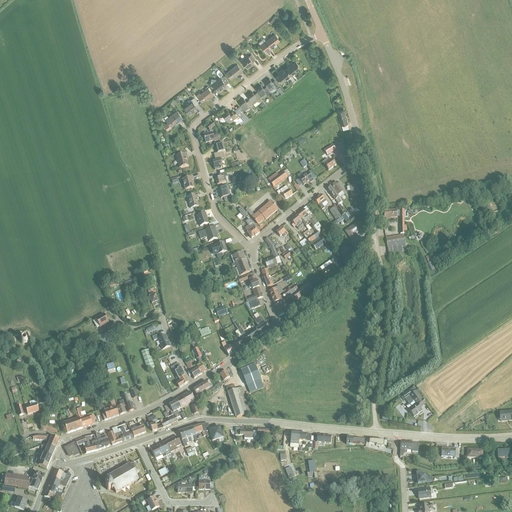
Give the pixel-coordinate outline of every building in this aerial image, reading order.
[(269,23),(273,25),(275,22),(275,23),(279,18),(275,16),(269,23)] [(271,48),(280,41),(275,34),(260,46),(267,54),(272,50),(271,48)] [(253,62),(255,60),(251,55),(248,57),(247,55),(241,61),(247,69),(254,64),(253,62)] [(291,65),(296,71),(301,67),(296,61),(291,65)] [(226,73),(231,80),(239,73),(240,74),(243,72),(237,64),(226,73)] [(286,69),(291,75),(296,71),(291,65),(286,69)] [(217,73),(220,77),(221,79),(212,85),(218,92),(227,85),(226,85),(229,82),(219,69),(218,71),(217,71),(217,72),(217,73)] [(281,73),(286,79),(291,75),(286,69),(281,73)] [(286,79),(281,73),(276,77),(281,83),(286,79)] [(276,89),(279,86),(275,81),(272,82),(270,79),(265,83),(271,91),(275,88),(276,89)] [(267,96),(271,93),(266,87),(264,89),(261,86),(256,90),(262,98),(266,95),(267,96)] [(196,95),(197,96),(202,103),(210,97),(210,98),(214,95),(208,88),(201,94),(200,92),(196,95)] [(253,92),(248,96),(253,104),(257,101),(261,101),(262,103),(264,106),(266,104),(263,101),(257,93),(254,94),(253,92)] [(196,106),(199,104),(194,97),(190,100),(191,101),(184,108),(189,114),(197,108),(196,106)] [(250,109),(253,106),(249,100),(246,102),(244,99),(239,103),(245,111),(249,108),(250,109)] [(238,119),(240,117),(244,123),(249,119),(240,106),(235,110),(236,113),(234,114),(232,112),(230,114),(228,111),(223,116),(227,121),(228,120),(230,123),(237,117),(238,119)] [(348,123),(347,122),(344,110),(337,112),(341,125),(348,123)] [(165,125),(169,130),(172,128),(171,127),(178,122),(179,122),(183,119),(177,111),(165,120),(168,123),(165,125)] [(210,134),(203,135),(205,143),(214,141),(214,142),(219,141),(220,141),(221,139),(221,138),(220,135),(213,137),(211,129),(215,126),(213,123),(207,128),(209,131),(210,134)] [(214,155),(215,158),(216,161),(213,162),(215,171),(223,169),(221,160),(224,159),(223,153),(226,152),(223,144),(215,146),(217,154),(214,155)] [(333,145),(324,151),(327,155),(336,150),(333,145)] [(187,158),(186,153),(176,156),(179,169),(188,166),(186,158),(187,158)] [(327,159),(323,162),(324,165),(329,170),(336,165),(332,159),(329,161),(327,159)] [(228,177),(227,177),(226,173),(219,175),(219,178),(216,179),(217,185),(227,183),(230,182),(228,177)] [(268,180),(273,188),(287,178),(283,173),(278,176),(276,173),(268,180)] [(302,173),(297,176),(299,179),(303,185),(304,186),(309,182),(310,183),(314,181),(313,180),(311,176),(308,173),(304,176),(302,173)] [(192,181),(194,181),(193,177),(182,179),(185,190),(194,188),(192,181)] [(331,186),(331,187),(338,196),(343,192),(339,187),(340,187),(337,182),(331,186)] [(350,187),(352,197),(359,195),(357,185),(353,186),(352,183),(347,184),(348,187),(350,187)] [(219,190),(221,199),(224,198),(225,202),(232,200),(231,196),(233,195),(232,190),(231,191),(230,187),(228,187),(219,190)] [(288,190),(286,187),(280,191),(281,193),(280,194),(284,201),(286,200),(293,195),(289,190),(288,190)] [(338,196),(331,187),(328,189),(336,200),(339,204),(340,203),(341,203),(343,202),(338,196)] [(196,199),(198,198),(197,194),(195,195),(187,197),(191,209),(199,207),(196,199)] [(320,195),(314,200),(322,210),(325,208),(324,207),(328,204),(321,195),(320,195)] [(266,220),(278,210),(271,202),(268,204),(269,205),(253,218),(258,225),(265,220),(266,220)] [(345,214),(340,206),(337,208),(342,216),(345,214)] [(312,214),(306,207),(303,210),(296,215),(302,222),(304,225),(306,227),(308,230),(308,231),(309,231),(316,239),(320,236),(317,231),(314,233),(306,222),(307,221),(305,219),(309,216),(312,214)] [(335,207),(330,211),(336,220),(341,216),(335,207)] [(246,210),(252,217),(254,216),(248,209),(246,210)] [(357,209),(351,213),(353,217),(360,212),(357,209)] [(390,219),(390,218),(397,217),(400,216),(400,234),(404,234),(407,234),(407,225),(405,225),(404,210),(400,210),(400,211),(396,211),(396,210),(384,211),(385,220),(390,219)] [(197,216),(198,220),(197,220),(198,223),(199,223),(200,227),(209,224),(205,213),(197,216)] [(302,222),(296,215),(290,220),(294,224),(292,226),(294,228),(297,226),(299,229),(303,225),(301,223),(302,222)] [(315,218),(310,222),(317,231),(322,228),(315,218)] [(252,223),(245,229),(246,230),(247,232),(247,233),(251,239),(254,237),(256,236),(255,236),(259,233),(255,227),(252,223)] [(358,223),(345,231),(351,240),(357,237),(355,234),(362,229),(358,223)] [(412,225),(407,225),(408,228),(411,237),(410,237),(408,238),(409,240),(412,239),(412,241),(417,241),(416,239),(413,225),(412,225)] [(206,238),(207,238),(209,242),(218,239),(215,233),(216,232),(214,228),(198,233),(199,237),(205,235),(206,238)] [(286,236),(288,234),(286,231),(285,232),(282,228),(276,233),(280,237),(284,234),(286,236)] [(309,231),(308,231),(303,235),(306,239),(303,240),(304,241),(303,242),(305,245),(309,243),(309,244),(315,240),(316,239),(309,231)] [(320,236),(311,243),(316,251),(326,244),(320,236)] [(404,236),(386,239),(388,251),(389,255),(406,252),(404,236)] [(265,241),(270,247),(273,245),(269,238),(265,241)] [(423,241),(420,242),(421,243),(420,244),(423,250),(426,248),(428,253),(429,253),(427,248),(428,247),(425,242),(424,242),(424,241),(423,241)] [(215,246),(211,247),(213,252),(217,251),(218,254),(216,255),(217,259),(223,257),(222,253),(227,252),(224,242),(215,245),(215,246)] [(291,256),(290,255),(294,253),(291,248),(288,251),(289,252),(289,253),(288,253),(283,256),(286,260),(291,256)] [(339,253),(345,260),(353,254),(349,248),(343,252),(342,251),(339,253)] [(235,264),(232,265),(233,267),(236,266),(237,269),(236,269),(237,272),(239,272),(240,276),(250,273),(245,261),(242,253),(232,256),(235,264)] [(429,256),(425,257),(432,271),(437,269),(433,261),(432,262),(429,256)] [(277,265),(274,258),(264,262),(267,269),(277,265)] [(332,264),(322,271),(327,278),(335,272),(334,270),(339,266),(334,260),(331,262),(332,264)] [(246,275),(239,278),(240,283),(239,283),(240,283),(248,280),(247,278),(255,276),(253,273),(246,275)] [(144,279),(146,285),(154,282),(152,276),(144,279)] [(256,296),(246,300),(247,304),(249,303),(258,300),(257,296),(261,294),(261,292),(259,288),(257,282),(255,277),(249,280),(251,285),(250,285),(249,286),(249,287),(249,289),(251,289),(252,289),(253,290),(256,296)] [(264,279),(267,288),(273,286),(271,281),(269,282),(267,277),(264,279)] [(124,283),(126,288),(135,285),(133,279),(124,283)] [(283,294),(286,299),(298,291),(294,286),(283,294)] [(291,297),(294,302),(310,291),(306,286),(291,297)] [(275,306),(275,307),(279,305),(282,303),(281,300),(279,301),(276,293),(278,293),(279,295),(283,293),(278,287),(270,290),(271,291),(269,292),(274,303),(275,306)] [(151,298),(146,300),(148,303),(151,302),(152,304),(155,303),(157,303),(157,302),(158,301),(154,289),(148,291),(151,298)] [(258,300),(249,303),(251,310),(260,306),(258,300)] [(279,305),(275,307),(279,317),(285,315),(282,308),(286,306),(284,302),(282,303),(279,305)] [(216,310),(217,313),(215,314),(216,317),(219,316),(219,317),(228,313),(225,306),(216,310)] [(96,320),(93,321),(97,329),(100,327),(109,322),(104,314),(95,319),(96,320)] [(261,317),(254,321),(259,328),(256,330),(260,336),(269,330),(265,324),(261,317)] [(246,337),(245,334),(237,323),(234,318),(231,320),(234,325),(238,331),(235,333),(240,340),(231,345),(233,348),(236,352),(250,342),(246,337)] [(255,328),(245,334),(246,337),(250,342),(251,342),(250,342),(253,340),(256,338),(259,336),(260,336),(256,330),(255,328)] [(25,337),(23,332),(19,333),(21,338),(20,339),(20,341),(20,342),(20,343),(21,343),(21,344),(22,345),(23,345),(24,345),(24,346),(25,346),(25,345),(26,345),(27,344),(28,344),(28,343),(28,342),(29,341),(28,340),(28,339),(28,338),(27,338),(26,337),(25,337)] [(99,336),(103,346),(111,342),(107,334),(104,336),(103,334),(99,336)] [(161,338),(159,334),(152,337),(154,341),(158,339),(163,350),(170,347),(165,336),(161,338)] [(236,352),(233,348),(231,349),(230,347),(226,349),(225,348),(226,348),(224,344),(222,345),(224,349),(229,357),(236,352)] [(202,358),(198,348),(193,351),(197,360),(202,358)] [(141,352),(147,368),(147,370),(149,369),(155,367),(148,350),(141,352)] [(177,359),(175,354),(169,356),(164,358),(162,359),(164,364),(177,359)] [(251,362),(239,367),(240,371),(241,371),(242,375),(255,370),(253,366),(257,364),(255,359),(251,360),(251,362)] [(179,363),(174,366),(176,371),(175,372),(179,380),(180,382),(177,384),(179,388),(188,383),(184,376),(185,376),(179,363)] [(186,365),(188,368),(190,373),(194,379),(206,372),(201,365),(198,366),(197,366),(193,368),(192,367),(191,367),(189,363),(186,365)] [(242,375),(250,393),(263,388),(260,381),(259,381),(258,376),(263,374),(263,373),(264,373),(262,369),(261,369),(261,368),(255,371),(255,370),(242,375)] [(217,380),(210,384),(212,388),(219,384),(217,380)] [(206,382),(193,390),(197,396),(201,393),(202,395),(205,393),(205,391),(210,388),(206,382)] [(223,382),(207,392),(209,395),(212,393),(221,386),(225,384),(223,382)] [(234,385),(227,387),(236,418),(251,413),(243,388),(235,390),(234,385)] [(221,386),(212,393),(213,395),(219,391),(222,387),(221,386)] [(413,388),(402,397),(409,405),(406,407),(409,411),(409,412),(410,414),(411,414),(414,417),(417,415),(419,414),(422,411),(420,408),(426,404),(422,399),(422,398),(421,397),(417,391),(416,391),(414,389),(413,388)] [(190,392),(176,400),(181,409),(195,401),(190,392)] [(125,400),(119,402),(121,407),(117,408),(120,416),(126,414),(124,407),(126,406),(129,413),(134,411),(133,408),(134,407),(133,403),(130,404),(127,394),(123,395),(124,397),(124,399),(125,400)] [(102,415),(105,421),(119,416),(116,407),(114,400),(111,402),(112,406),(113,406),(113,408),(104,411),(105,414),(102,415)] [(176,400),(169,404),(169,405),(176,419),(180,417),(177,411),(180,409),(181,409),(176,400)] [(39,412),(37,404),(25,407),(28,415),(39,412)] [(169,405),(165,407),(167,412),(169,416),(167,418),(169,421),(171,425),(178,422),(176,419),(169,405)] [(511,411),(500,412),(501,422),(511,421),(511,411)] [(78,419),(73,420),(75,425),(72,427),(73,432),(83,429),(77,413),(76,414),(77,418),(78,419)] [(78,413),(77,413),(83,429),(92,426),(92,425),(95,424),(93,421),(95,420),(93,416),(84,419),(83,416),(82,417),(80,413),(78,414),(78,413)] [(155,416),(148,419),(152,432),(156,431),(158,431),(155,426),(155,424),(158,422),(155,416)] [(75,425),(73,420),(64,424),(67,434),(73,432),(72,427),(75,425)] [(162,420),(160,421),(161,424),(164,429),(171,425),(169,421),(163,423),(162,420)] [(158,425),(155,426),(158,431),(164,429),(161,424),(160,421),(158,422),(157,423),(158,425)] [(135,424),(129,426),(134,438),(146,433),(143,427),(137,429),(135,424)] [(208,424),(200,425),(203,432),(202,432),(204,437),(207,436),(208,438),(210,437),(212,442),(218,440),(223,439),(223,438),(219,427),(210,431),(208,424)] [(57,433),(59,434),(60,428),(44,425),(43,431),(57,433)] [(200,425),(192,427),(195,435),(202,432),(203,432),(200,425)] [(192,427),(179,432),(184,447),(188,446),(187,443),(195,441),(195,443),(194,444),(195,447),(199,445),(195,435),(192,427)] [(117,428),(112,429),(113,432),(114,435),(120,433),(121,432),(122,437),(120,438),(122,442),(133,438),(130,430),(126,432),(125,429),(123,429),(118,431),(117,428)] [(253,439),(253,432),(253,431),(245,431),(245,429),(235,429),(235,436),(240,436),(244,436),(244,440),(253,441),(253,439)] [(257,429),(257,439),(265,439),(265,436),(268,436),(269,430),(257,429)] [(113,432),(108,434),(112,446),(122,442),(120,438),(116,440),(116,438),(121,436),(120,433),(114,435),(113,432)] [(291,438),(290,448),(299,449),(298,443),(299,434),(292,433),(291,433),(291,438)] [(99,434),(96,435),(98,441),(99,445),(101,445),(103,449),(110,447),(106,435),(100,437),(99,434)] [(310,442),(311,436),(311,435),(310,435),(307,434),(301,434),(300,434),(299,434),(298,443),(309,444),(309,442),(310,442)] [(36,435),(33,436),(33,440),(46,441),(46,445),(46,446),(48,446),(56,449),(60,440),(52,437),(41,435),(36,435)] [(90,436),(76,441),(78,446),(83,445),(84,448),(85,448),(86,454),(96,452),(95,447),(93,447),(92,443),(90,436)] [(317,436),(317,443),(331,444),(331,437),(325,436),(321,436),(317,436)] [(177,437),(165,442),(170,453),(177,450),(176,448),(181,445),(177,437)] [(353,440),(353,439),(347,438),(346,447),(352,447),(352,445),(360,445),(360,440),(353,440)] [(98,441),(92,443),(93,447),(95,447),(96,452),(103,449),(101,445),(99,445),(98,441)] [(165,442),(158,446),(162,456),(163,458),(171,455),(170,453),(165,442)] [(400,443),(400,457),(403,457),(404,455),(405,455),(405,450),(412,451),(412,449),(412,443),(400,443)] [(74,444),(65,449),(70,457),(74,455),(74,456),(79,454),(74,444)] [(46,445),(41,445),(41,449),(46,449),(44,454),(52,458),(56,449),(48,446),(46,446),(46,445)] [(189,447),(185,448),(188,455),(188,457),(195,454),(195,452),(192,445),(189,446),(189,447)] [(155,447),(151,449),(155,459),(156,459),(162,456),(158,446),(156,447),(156,448),(155,448),(155,447)] [(441,449),(441,458),(455,458),(455,449),(455,450),(442,449),(441,449)] [(467,450),(467,458),(483,459),(483,451),(467,450)] [(510,451),(498,451),(499,459),(506,459),(507,462),(511,461),(511,460),(511,452),(510,453),(510,451)] [(38,456),(37,460),(49,465),(52,458),(44,454),(43,454),(42,458),(38,456)] [(37,460),(35,464),(47,469),(49,465),(37,460)] [(315,461),(308,462),(309,473),(316,472),(315,461)] [(105,485),(105,486),(106,486),(108,489),(107,490),(108,491),(108,490),(109,491),(109,490),(112,488),(112,489),(112,490),(113,490),(113,489),(114,489),(116,493),(134,483),(135,484),(143,479),(134,463),(134,462),(134,463),(133,462),(130,464),(107,477),(110,482),(106,484),(105,484),(105,485)] [(291,467),(285,470),(289,479),(294,477),(291,467)] [(55,471),(52,479),(67,485),(71,476),(68,472),(66,477),(62,475),(63,473),(57,471),(55,471)] [(31,472),(30,476),(32,477),(34,478),(32,481),(41,484),(43,478),(40,477),(41,475),(36,473),(36,474),(31,472)] [(416,472),(415,472),(416,481),(417,481),(418,485),(432,482),(432,477),(426,477),(425,474),(421,475),(421,473),(416,473),(416,472)] [(2,475),(1,482),(5,483),(4,486),(18,488),(28,490),(29,488),(29,487),(30,478),(27,477),(6,474),(6,475),(2,475)] [(167,474),(161,477),(164,483),(170,480),(167,474)] [(199,478),(199,490),(210,490),(210,481),(207,482),(207,481),(204,481),(204,478),(203,478),(203,477),(199,477),(199,478)] [(52,479),(49,485),(58,489),(59,485),(66,488),(67,485),(52,479)] [(29,487),(29,488),(35,490),(37,491),(38,491),(41,484),(32,481),(31,485),(30,484),(29,487)] [(0,485),(0,488),(0,490),(2,491),(15,493),(16,488),(4,486),(3,486),(0,485)] [(49,485),(47,492),(61,498),(63,495),(56,492),(58,489),(49,485)] [(193,485),(178,485),(178,493),(188,493),(188,494),(193,494),(193,485)] [(432,489),(416,491),(417,496),(418,496),(419,500),(431,498),(431,495),(433,495),(432,489)] [(47,492),(44,497),(51,500),(52,499),(55,500),(55,499),(58,500),(57,501),(55,500),(54,503),(58,505),(61,498),(47,492)] [(155,496),(146,501),(151,511),(159,507),(156,500),(155,496)] [(11,503),(10,505),(10,506),(11,507),(24,511),(27,502),(18,499),(16,503),(13,502),(12,502),(11,503)] [(87,507),(88,510),(101,505),(99,502),(87,507)]
